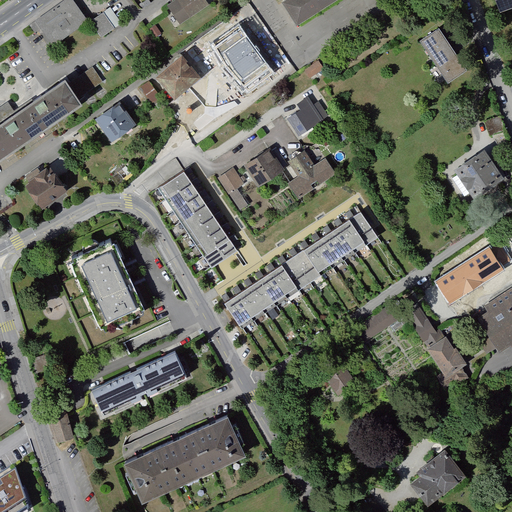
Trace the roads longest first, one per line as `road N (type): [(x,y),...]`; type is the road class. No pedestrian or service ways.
road 1 (residential): [(320,511),(149,215),(128,202),(106,203),(0,253)]
road 2 (residential): [(0,298),(68,511)]
